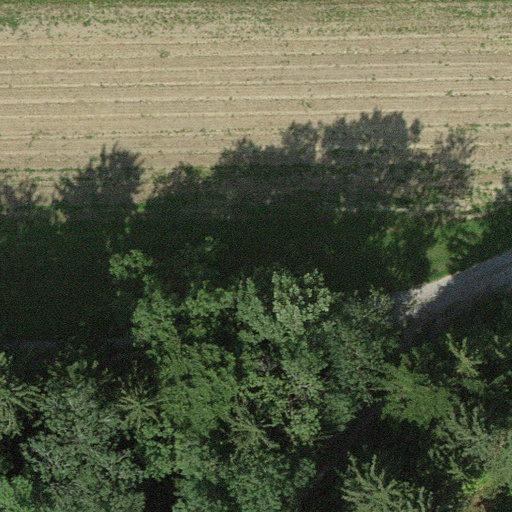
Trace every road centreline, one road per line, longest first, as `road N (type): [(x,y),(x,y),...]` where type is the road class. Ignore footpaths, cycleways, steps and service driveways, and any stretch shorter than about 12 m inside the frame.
road 1 (track): [(0,349),(132,339),(471,284),(511,265)]
road 2 (track): [(471,284),(280,511)]
